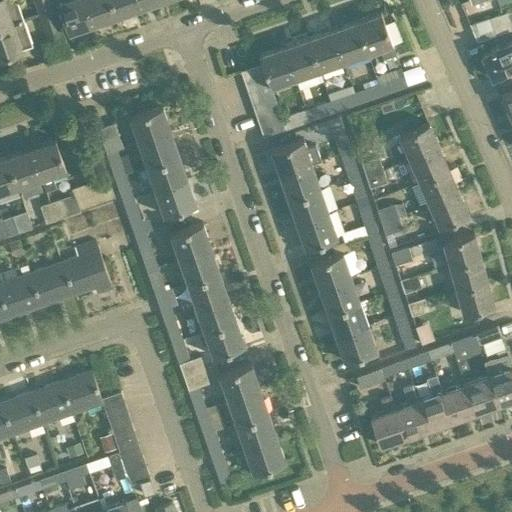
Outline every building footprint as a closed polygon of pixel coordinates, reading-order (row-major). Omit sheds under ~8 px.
[(0,0),(0,24),(22,17),(16,0),(0,0)] [(33,0),(37,12),(52,6),(49,0),(33,0)] [(56,0),(67,31),(92,23),(84,0),(56,0)] [(110,0),(84,0),(92,23),(116,14),(110,0)] [(136,0),(110,0),(116,14),(139,6),(136,0)] [(59,27),(52,6),(37,12),(44,32),(59,27)] [(511,8),(501,13),(506,30),(511,28),(511,8)] [(356,19),(367,51),(380,47),(384,58),(395,54),(380,11),(356,19)] [(476,40),(506,30),(501,13),(470,24),(476,40)] [(31,43),(22,17),(0,24),(0,54),(21,48),(21,46),(31,43)] [(356,19),(331,28),(343,60),(367,51),(356,19)] [(331,28),(307,37),(318,68),(343,60),(331,28)] [(307,37),(283,45),(294,77),(318,68),(307,37)] [(492,75),(511,66),(511,39),(482,53),(492,75)] [(258,54),(261,62),(265,73),(269,84),(269,86),(294,77),(283,45),(258,54)] [(265,73),(261,62),(241,70),(244,80),(265,73)] [(269,84),(265,73),(244,80),(248,91),(269,84)] [(402,73),(378,82),(382,94),(406,85),(402,73)] [(378,82),(353,90),(357,102),(382,94),(378,82)] [(273,95),(269,86),(269,84),(248,91),(252,102),(273,95)] [(511,119),(511,89),(501,94),(511,119)] [(329,99),(333,110),(357,102),(353,90),(329,99)] [(276,106),(273,95),(252,102),(255,113),(276,106)] [(305,107),(309,119),(333,110),(329,99),(305,107)] [(137,140),(170,129),(161,104),(129,116),(137,140)] [(280,116),(276,106),(255,113),(259,124),(280,116)] [(309,119),(305,107),(280,116),(284,127),(309,119)] [(280,116),(259,124),(263,134),(284,127),(280,116)] [(105,151),(116,148),(121,146),(113,121),(97,127),(105,151)] [(408,157),(438,144),(428,121),(398,134),(408,157)] [(350,148),(342,126),(332,129),(340,152),(350,148)] [(137,140),(146,165),(178,153),(170,129),(137,140)] [(55,138),(31,146),(41,177),(45,188),(56,184),(52,173),(65,168),(55,138)] [(278,173),(310,162),(311,163),(319,160),(313,145),(305,148),(302,138),(270,149),(278,173)] [(408,157),(418,179),(448,167),(438,144),(408,157)] [(31,146),(7,155),(17,185),(41,177),(31,146)] [(105,151),(113,176),(124,172),(116,148),(105,151)] [(348,176),(358,173),(350,148),(340,152),(348,176)] [(146,165),(154,189),(186,178),(178,153),(146,165)] [(7,155),(0,156),(0,190),(17,185),(7,155)] [(378,156),(360,162),(365,176),(382,168),(378,156)] [(310,162),(278,173),(287,197),(319,186),(311,163),(310,162)] [(418,179),(428,202),(457,189),(448,167),(418,179)] [(386,181),(382,168),(365,176),(369,187),(386,181)] [(124,172),(113,176),(121,200),(133,196),(124,172)] [(356,200),(366,197),(358,173),(348,176),(356,200)] [(49,202),(55,218),(114,197),(106,176),(72,187),(74,193),(49,202)] [(195,202),(186,178),(154,189),(162,214),(195,202)] [(319,186),(287,197),(295,221),(327,210),(319,186)] [(468,212),(457,189),(428,202),(438,225),(468,212)] [(142,221),(133,196),(121,200),(130,225),(142,221)] [(395,202),(376,209),(380,221),(398,215),(406,212),(402,201),(395,202)] [(45,221),(55,218),(49,202),(39,205),(45,221)] [(368,205),(359,208),(364,223),(367,233),(377,229),(368,205)] [(327,210),(295,221),(304,246),(336,235),(335,233),(327,210)] [(2,218),(7,234),(16,231),(11,215),(2,218)] [(398,215),(380,221),(384,233),(402,228),(398,215)] [(169,232),(178,257),(210,246),(201,221),(169,232)] [(366,233),(376,266),(388,262),(377,229),(367,233),(366,233)] [(449,264),(480,256),(473,231),(442,240),(449,264)] [(22,252),(17,238),(9,241),(13,255),(22,252)] [(63,259),(75,292),(94,285),(96,291),(111,286),(101,259),(95,241),(95,240),(74,247),(76,255),(63,259)] [(136,244),(145,268),(157,264),(148,240),(136,244)] [(395,264),(402,262),(412,259),(408,245),(391,251),(395,264)] [(210,246),(178,257),(186,281),(218,270),(210,246)] [(318,286),(350,275),(341,250),(309,261),(318,286)] [(449,264),(455,288),(486,279),(480,256),(449,264)] [(63,259),(30,271),(42,303),(75,292),(63,259)] [(388,262),(376,266),(384,290),(396,286),(388,262)] [(157,264),(145,268),(153,292),(165,288),(157,264)] [(218,270),(186,281),(194,305),(227,294),(218,270)] [(30,271),(0,281),(0,291),(8,315),(42,303),(30,271)] [(400,279),(404,292),(421,287),(417,273),(400,279)] [(318,286),(326,310),(358,299),(350,275),(318,286)] [(493,303),(486,279),(455,288),(462,312),(493,303)] [(384,290),(392,314),(404,310),(396,286),(384,290)] [(153,292),(161,317),(173,313),(171,306),(176,304),(170,287),(165,288),(153,292)] [(0,291),(0,317),(8,315),(0,291)] [(227,294),(194,305),(203,329),(235,318),(227,294)] [(407,302),(412,315),(429,310),(424,297),(407,302)] [(326,310),(335,334),(366,323),(358,299),(326,310)] [(404,310),(392,314),(404,349),(415,345),(404,310)] [(173,313),(161,317),(170,341),(182,337),(173,313)] [(235,318),(203,329),(211,354),(243,343),(235,318)] [(421,342),(434,338),(428,320),(415,325),(421,342)] [(375,348),(366,323),(335,334),(343,359),(375,348)] [(473,332),(476,341),(477,344),(501,335),(497,323),(473,332)] [(473,332),(449,340),(452,349),(476,341),(473,332)] [(178,362),(183,375),(204,367),(199,354),(189,358),(182,337),(170,341),(177,362),(178,362)] [(452,349),(449,340),(426,349),(429,358),(452,349)] [(426,349),(403,357),(406,367),(429,358),(426,349)] [(483,361),(487,373),(497,402),(511,396),(511,367),(507,353),(483,361)] [(403,357),(379,366),(383,375),(406,367),(403,357)] [(217,373),(226,398),(259,387),(251,362),(217,373)] [(384,379),(383,375),(379,366),(355,375),(360,388),(384,379)] [(204,367),(183,375),(187,388),(186,388),(194,409),(205,405),(198,384),(208,381),(204,367)] [(59,380),(70,411),(101,400),(100,397),(90,369),(59,380)] [(487,373),(464,381),(474,410),(497,402),(487,373)] [(431,393),(417,398),(427,427),(451,419),(440,389),(435,374),(425,377),(431,393)] [(59,380),(30,390),(41,421),(70,411),(59,380)] [(464,381),(440,389),(451,419),(474,410),(464,381)] [(407,401),(393,406),(404,435),(427,427),(417,398),(411,382),(402,385),(407,401)] [(259,387),(226,398),(234,422),(267,411),(259,387)] [(30,390),(0,400),(11,432),(41,421),(30,390)] [(100,397),(101,400),(104,408),(123,401),(119,390),(100,397)] [(380,444),(404,435),(393,406),(389,394),(380,397),(384,409),(370,414),(380,444)] [(0,400),(0,435),(11,432),(0,400)] [(104,408),(107,418),(127,412),(123,401),(104,408)] [(202,433),(214,429),(223,426),(215,402),(205,405),(194,409),(202,433)] [(267,411),(234,422),(243,446),(276,435),(267,411)] [(107,418),(111,429),(131,423),(127,412),(107,418)] [(111,429),(115,440),(134,433),(131,423),(111,429)] [(214,429),(202,433),(210,457),(222,453),(214,429)] [(99,436),(104,449),(104,450),(115,446),(111,432),(99,436)] [(115,440),(118,450),(119,451),(138,444),(134,433),(115,440)] [(276,435),(243,446),(251,471),(284,459),(276,435)] [(79,441),(66,445),(69,455),(82,450),(79,441)] [(119,451),(122,462),(142,455),(138,444),(119,451)] [(118,450),(87,461),(90,470),(109,463),(114,479),(127,474),(126,473),(122,462),(119,451),(118,450)] [(24,456),(28,466),(39,462),(36,452),(24,456)] [(231,478),(222,453),(210,457),(219,482),(231,478)] [(122,462),(126,473),(145,466),(142,455),(122,462)] [(87,461),(63,469),(66,478),(90,470),(87,461)] [(126,473),(127,474),(129,483),(138,480),(149,476),(145,466),(126,473)] [(9,478),(5,467),(0,468),(0,479),(0,481),(9,478)] [(66,478),(63,469),(39,477),(42,486),(66,478)] [(153,490),(149,476),(138,480),(143,493),(153,490)] [(39,477),(16,486),(19,494),(42,486),(39,477)] [(0,500),(19,494),(16,486),(0,491),(0,500)] [(77,511),(104,511),(102,507),(101,507),(97,495),(75,503),(77,511)] [(129,511),(125,499),(102,507),(104,511),(129,511)] [(176,511),(172,499),(154,506),(155,511),(176,511)] [(77,511),(75,503),(67,506),(65,501),(49,506),(50,507),(51,511),(77,511)]
